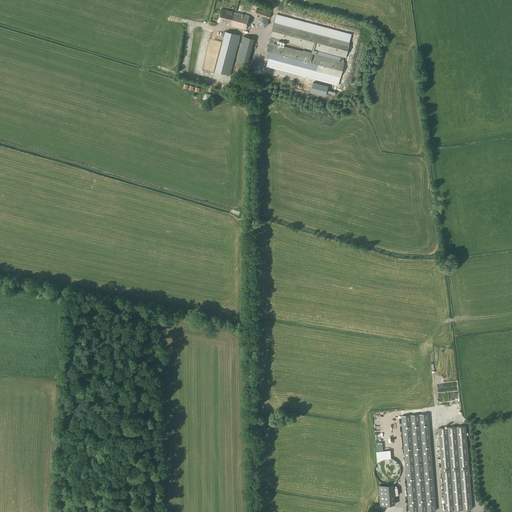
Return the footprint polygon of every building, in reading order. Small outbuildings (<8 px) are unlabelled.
[(269,19),(271,13),(256,8),(255,14),(269,19)] [(249,16),(227,10),(221,9),(218,22),(245,29),(249,16)] [(350,43),(351,38),(278,19),(277,24),(274,23),(265,58),(268,58),(266,63),(339,82),(341,77),(345,62),(273,44),(274,39),(346,57),(350,43)] [(230,75),(241,35),(225,31),(215,71),(230,75)] [(243,36),(237,60),(246,63),(253,38),(243,36)] [(166,66),(169,57),(162,55),(160,64),(166,66)] [(313,82),(310,92),(325,96),(326,92),(334,95),(335,92),(326,90),(328,86),(313,82)] [(207,102),(211,96),(205,92),(201,98),(207,102)] [(401,416),(408,511),(411,511),(436,510),(428,413),(401,416)] [(438,428),(445,511),(472,508),(465,426),(438,428)] [(380,505),(395,504),(393,483),(378,485),(380,505)]
